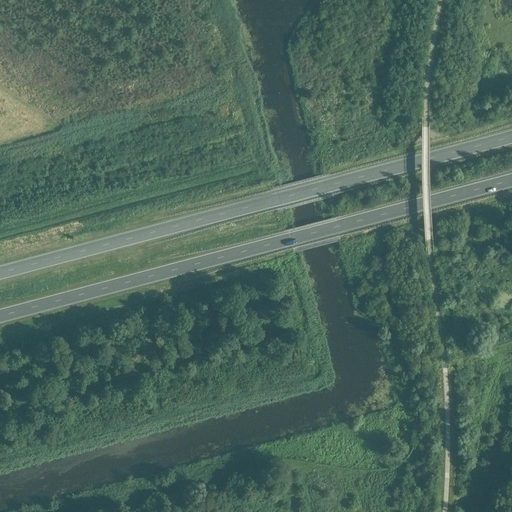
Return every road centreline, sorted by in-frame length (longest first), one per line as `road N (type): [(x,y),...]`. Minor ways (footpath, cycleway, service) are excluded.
road 1 (trunk): [(511,137),(0,274)]
road 2 (trunk): [(0,316),(511,180)]
